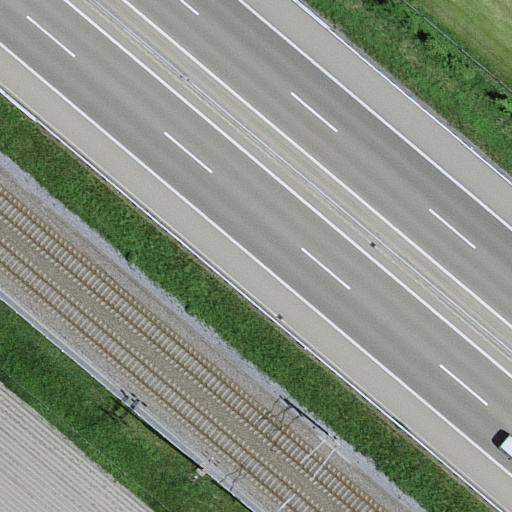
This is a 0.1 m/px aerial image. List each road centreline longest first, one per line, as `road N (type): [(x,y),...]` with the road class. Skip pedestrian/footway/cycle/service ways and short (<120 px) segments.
road 1 (motorway): [(9,0),(511,422)]
road 2 (motorway): [(511,282),(176,0)]
